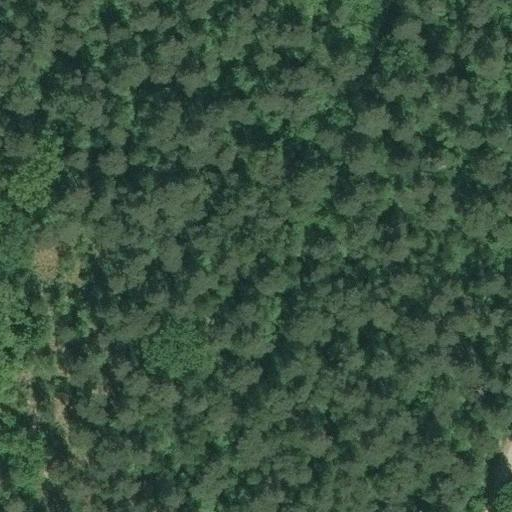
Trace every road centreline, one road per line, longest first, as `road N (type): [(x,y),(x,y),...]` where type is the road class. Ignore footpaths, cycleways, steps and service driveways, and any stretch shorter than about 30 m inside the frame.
road 1 (track): [(389,0),(213,511)]
road 2 (track): [(0,278),(57,0)]
